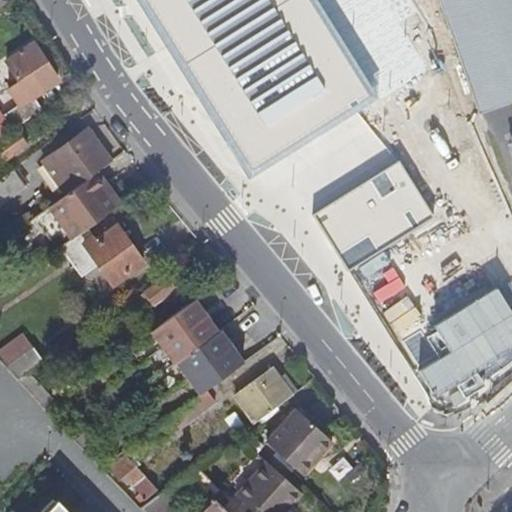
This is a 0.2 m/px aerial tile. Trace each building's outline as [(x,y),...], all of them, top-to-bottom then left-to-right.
[(316,0),(150,0),(255,163),(373,88),(316,0)] [(440,0),(478,110),(511,98),(511,55),(492,0),(440,0)] [(511,0),(492,0),(511,55),(511,0)] [(20,104),(3,116),(14,130),(42,109),(33,96),(57,80),(33,45),(6,62),(18,81),(9,87),(20,104)] [(3,116),(0,111),(0,139),(0,140),(14,130),(3,116)] [(76,186),(91,174),(110,160),(86,128),(47,158),(61,177),(66,173),(76,186)] [(16,132),(0,143),(0,161),(25,143),(16,132)] [(316,214),(349,268),(432,214),(400,162),(316,214)] [(12,171),(0,180),(0,206),(0,204),(24,186),(12,171)] [(91,174),(76,186),(43,209),(61,232),(68,241),(87,227),(117,206),(91,174)] [(116,225),(111,230),(117,238),(122,234),(116,225)] [(68,241),(60,247),(62,249),(60,251),(65,257),(67,256),(81,276),(99,264),(113,284),(143,263),(122,234),(117,238),(111,230),(96,240),(87,227),(68,241)] [(181,263),(143,291),(153,304),(165,295),(176,309),(201,291),(195,284),(184,293),(177,285),(190,275),(181,263)] [(153,304),(143,291),(129,302),(132,306),(127,310),(133,317),(137,314),(138,315),(153,304)] [(196,298),(150,331),(162,346),(174,363),(175,362),(219,330),(210,317),(205,310),(205,311),(196,298)] [(175,362),(199,394),(207,389),(241,363),(243,362),(245,361),(236,348),(237,348),(231,340),(230,341),(221,329),(219,330),(175,362)] [(33,346),(5,366),(16,379),(43,359),(33,346)] [(251,376),(241,363),(207,389),(196,396),(206,409),(251,376)] [(255,422),(291,396),(275,375),(272,370),(235,396),(255,422)] [(282,370),(275,375),(291,396),(297,392),(282,370)] [(295,411),(266,444),(302,476),(331,442),(295,411)] [(123,454),(107,467),(117,479),(122,475),(144,500),(155,491),(123,454)] [(251,511),(285,511),(301,494),(266,463),(235,498),(251,511)] [(144,509),(145,511),(166,511),(175,506),(178,510),(182,507),(180,503),(194,493),(186,480),(144,509)] [(67,511),(50,493),(32,511),(67,511)] [(226,511),(213,499),(200,511),(226,511)]
